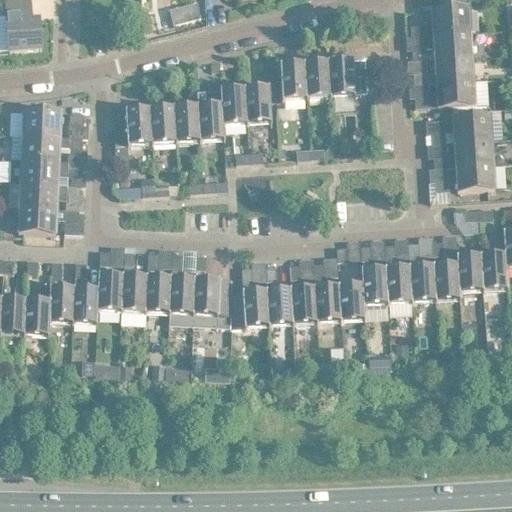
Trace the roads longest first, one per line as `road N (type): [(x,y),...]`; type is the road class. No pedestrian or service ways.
road 1 (secondary): [(511,489),(317,499),(0,498)]
road 2 (residential): [(94,246),(271,245),(417,232)]
road 3 (residential): [(366,0),(100,76)]
road 4 (residential): [(417,232),(397,0)]
road 5 (residential): [(94,246),(100,76)]
